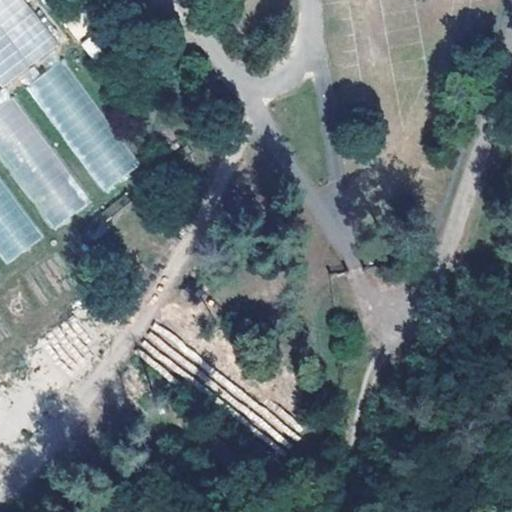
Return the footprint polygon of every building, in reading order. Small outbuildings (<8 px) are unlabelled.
[(24,0),(0,0),(0,87),(1,89),(59,46),(24,0)] [(27,84),(100,193),(138,168),(65,59),(27,84)] [(86,207),(15,97),(0,106),(0,155),(49,231),(86,207)] [(133,190),(185,150),(180,144),(127,183),(133,190)] [(0,177),(0,260),(3,265),(42,239),(0,177)] [(115,193),(68,227),(74,233),(120,201),(115,193)]
